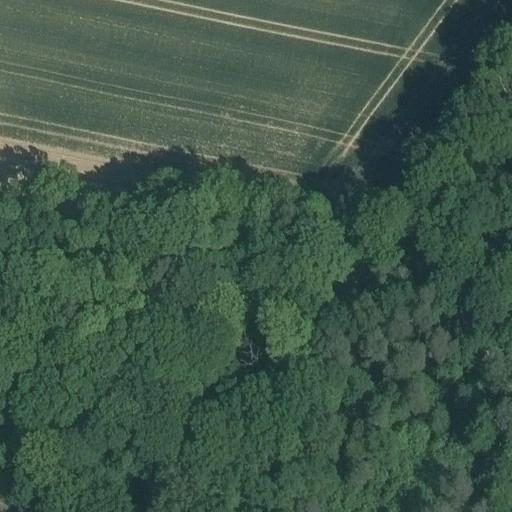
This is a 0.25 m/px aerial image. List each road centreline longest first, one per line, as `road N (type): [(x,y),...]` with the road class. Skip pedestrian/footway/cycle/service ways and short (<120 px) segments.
road 1 (track): [(511,58),(426,176),(213,511)]
road 2 (track): [(228,488),(0,434)]
road 3 (track): [(511,384),(488,374),(426,176)]
